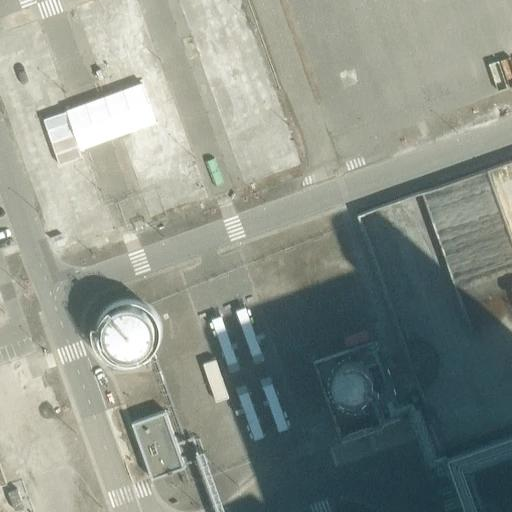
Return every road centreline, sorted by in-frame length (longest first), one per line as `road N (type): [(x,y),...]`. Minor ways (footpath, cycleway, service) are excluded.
road 1 (unknown): [(152,260),(59,0)]
road 2 (unknown): [(161,0),(247,226)]
